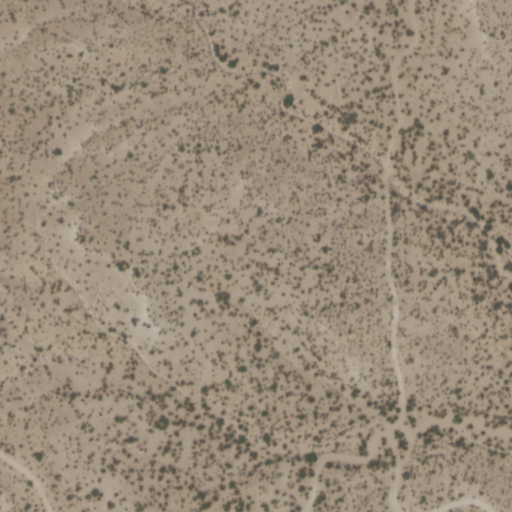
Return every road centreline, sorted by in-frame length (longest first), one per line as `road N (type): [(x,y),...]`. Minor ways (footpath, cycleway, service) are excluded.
road 1 (track): [(407,0),(412,36),(391,60),(395,124),(382,195),(399,411),(377,430)]
road 2 (track): [(300,511),(311,471),(334,453),(366,456),(377,430),(391,446),(396,511),(465,498),(489,511)]
road 3 (track): [(385,422),(403,431),(426,419),(465,422),(511,434)]
